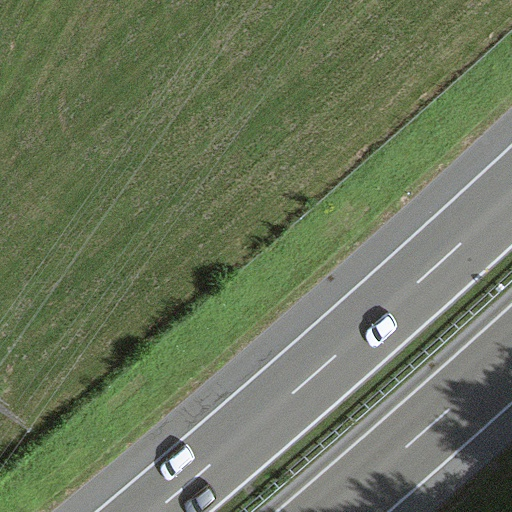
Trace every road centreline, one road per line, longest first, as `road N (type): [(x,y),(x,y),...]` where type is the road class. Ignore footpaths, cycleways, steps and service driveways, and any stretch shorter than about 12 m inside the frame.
road 1 (motorway): [(511,195),(151,511)]
road 2 (motorway): [(333,511),(511,354)]
